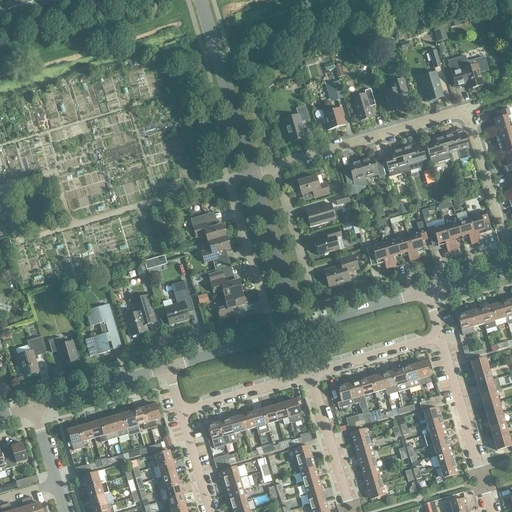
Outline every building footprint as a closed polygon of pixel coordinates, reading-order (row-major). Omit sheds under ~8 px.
[(443,28),(434,31),(437,42),(446,39),(443,28)] [(401,50),(409,48),(408,41),(400,44),(401,50)] [(440,67),(436,51),(429,53),(434,69),(440,67)] [(447,61),(453,79),(455,88),(466,85),(468,90),(483,85),(479,73),(488,70),(484,58),(475,60),(467,63),(465,56),(447,61)] [(155,58),(128,64),(132,80),(128,81),(127,76),(104,81),(107,91),(117,88),(120,103),(163,92),(155,58)] [(279,58),(262,62),(265,76),(282,72),(279,58)] [(326,74),(334,72),(332,64),(324,66),(326,74)] [(341,66),(334,67),(337,78),(344,77),(341,66)] [(443,97),(436,73),(419,78),(427,102),(443,97)] [(266,88),(272,84),(269,79),(263,83),(266,88)] [(407,93),(403,79),(390,83),(393,90),(384,92),(390,113),(390,112),(404,108),(404,109),(405,108),(401,95),(407,93)] [(331,97),(337,95),(334,85),(328,87),(331,97)] [(374,103),(370,90),(364,91),(365,94),(352,98),(359,122),(372,118),(369,105),(374,103)] [(305,107),(296,109),(298,116),(283,120),(290,142),(305,138),(300,123),(309,120),(305,107)] [(340,108),(323,113),(324,118),(322,119),(324,125),(326,125),(328,131),(346,126),(340,108)] [(491,121),(493,121),(495,127),(485,130),(486,135),(511,127),(508,116),(510,115),(508,109),(489,115),(491,121)] [(59,115),(63,126),(78,121),(77,116),(70,119),(67,112),(59,115)] [(204,119),(198,121),(203,138),(209,136),(204,119)] [(495,137),(497,144),(511,140),(511,127),(486,135),(488,140),(495,137)] [(449,154),(457,152),(460,161),(470,158),(467,149),(469,149),(464,133),(456,135),(456,133),(444,137),(449,154)] [(431,140),(432,142),(426,144),(431,163),(438,162),(438,163),(450,160),(449,154),(444,137),(431,140)] [(511,140),(497,144),(499,151),(492,154),(493,158),(511,152),(511,140)] [(402,149),(407,166),(408,171),(427,166),(421,146),(415,148),(414,145),(402,149)] [(384,157),(390,177),(408,171),(407,166),(402,149),(389,153),(390,155),(384,157)] [(507,167),(504,168),(506,174),(511,172),(511,152),(493,158),(495,163),(505,160),(507,167)] [(373,157),(360,161),(365,179),(378,175),(379,178),(385,176),(380,159),(374,160),(373,157)] [(365,179),(360,161),(348,165),(349,168),(343,170),(348,187),(353,186),(363,187),(367,186),(365,179)] [(433,183),(429,171),(423,173),(427,185),(433,183)] [(505,197),(511,195),(511,176),(507,178),(511,190),(503,193),(505,197)] [(312,192),(314,199),(329,194),(325,183),(319,186),(316,177),(298,182),(301,195),(312,192)] [(480,187),(475,180),(468,185),(473,191),(480,187)] [(337,206),(350,202),(348,195),(335,199),(337,206)] [(452,200),(454,207),(464,204),(462,197),(452,200)] [(398,215),(406,213),(403,203),(396,205),(398,215)] [(311,227),(335,220),(330,204),(306,211),(311,227)] [(430,217),(427,209),(421,211),(424,219),(430,217)] [(491,229),(486,212),(480,214),(480,215),(468,219),(476,244),(481,243),(478,233),(491,229)] [(208,243),(225,237),(222,225),(208,229),(204,216),(190,220),(196,238),(205,235),(208,243)] [(384,219),(383,220),(377,221),(378,227),(386,225),(384,219)] [(471,245),(476,244),(468,219),(457,222),(461,237),(468,235),(471,245)] [(343,224),(343,226),(344,230),(351,228),(353,233),(357,232),(359,232),(355,221),(343,224)] [(427,240),(422,222),(416,224),(418,232),(419,233),(407,237),(415,262),(420,261),(417,251),(424,249),(421,242),(427,240)] [(445,225),(452,251),(457,249),(454,239),(461,237),(457,222),(445,225)] [(448,252),(452,251),(445,225),(433,229),(433,227),(427,229),(430,239),(436,237),(438,244),(445,242),(448,252)] [(341,238),(339,229),(326,233),(328,239),(315,242),(319,256),(339,250),(335,239),(341,238)] [(225,237),(208,243),(210,250),(201,253),(204,263),(218,259),(216,253),(230,249),(226,237),(225,237)] [(410,263),(415,262),(407,237),(395,240),(400,255),(407,253),(410,263)] [(384,243),(391,269),(396,267),(393,257),(400,255),(395,240),(384,243)] [(386,270),(391,269),(384,243),(372,247),(372,245),(366,247),(369,257),(374,255),(376,262),(383,260),(386,270)] [(147,270),(167,264),(164,256),(144,262),(147,270)] [(359,270),(354,256),(339,260),(341,267),(324,272),(324,273),(325,272),(329,286),(328,286),(328,287),(349,281),(349,280),(348,281),(346,274),(359,270)] [(141,280),(147,278),(144,267),(137,268),(138,271),(137,272),(138,277),(140,277),(141,280)] [(222,290),(224,298),(242,293),(239,280),(225,285),(223,279),(224,279),(222,272),(208,276),(210,282),(209,283),(213,293),(222,290)] [(168,322),(169,326),(176,324),(190,320),(187,310),(192,309),(193,309),(185,282),(171,285),(174,293),(177,305),(164,309),(168,322)] [(242,293),(224,298),(226,306),(216,308),(220,319),(233,315),(232,309),(245,305),(242,293)] [(199,304),(209,302),(206,295),(198,297),(199,304)] [(132,301),(136,314),(125,317),(131,337),(147,332),(145,326),(155,322),(148,296),(132,301)] [(501,303),(507,323),(507,324),(511,322),(511,300),(501,303)] [(490,306),(495,321),(494,321),(496,326),(507,323),(501,303),(490,306)] [(102,335),(93,338),(85,340),(90,357),(98,355),(110,352),(107,341),(110,340),(111,342),(119,339),(109,305),(86,312),(90,327),(99,324),(102,335)] [(479,310),(484,325),(485,330),(496,327),(496,326),(494,321),(495,321),(490,306),(479,310)] [(468,313),(473,328),(484,325),(479,310),(468,313)] [(457,316),(461,331),(463,336),(474,333),(473,328),(468,313),(457,316)] [(46,354),(41,338),(27,342),(30,352),(17,356),(23,377),(39,373),(35,360),(38,359),(37,357),(46,354)] [(77,361),(72,342),(63,345),(61,338),(48,341),(52,353),(59,351),(63,365),(77,361)] [(511,340),(506,342),(501,344),(503,349),(511,346),(511,340)] [(501,344),(496,345),(490,347),(491,353),(503,349),(501,344)] [(464,355),(466,360),(470,359),(476,357),(474,352),(464,355)] [(471,363),(474,374),(489,370),(485,358),(471,363)] [(414,365),(420,386),(431,383),(425,362),(414,365)] [(409,389),(420,386),(414,365),(403,369),(409,389)] [(396,387),(398,392),(409,389),(403,369),(392,372),(396,387)] [(489,370),(474,374),(477,385),(492,381),(489,370)] [(398,392),(396,387),(392,372),(381,375),(385,390),(390,389),(391,394),(398,392)] [(370,378),(374,393),(385,390),(381,375),(370,378)] [(359,381),(363,396),(374,393),(370,378),(359,381)] [(348,385),(354,405),(359,403),(360,406),(363,408),(366,407),(363,396),(359,381),(348,385)] [(477,385),(480,396),(495,392),(492,381),(477,385)] [(339,409),(354,405),(348,385),(337,388),(341,402),(337,403),(339,409)] [(507,388),(498,389),(499,397),(507,396),(507,388)] [(495,392),(480,396),(484,407),(498,403),(495,392)] [(289,418),(290,423),(290,424),(302,421),(296,400),(284,403),(289,418)] [(273,407),(278,422),(282,420),(284,425),(290,423),(289,418),(284,403),(273,407)] [(484,407),(487,418),(502,413),(498,403),(484,407)] [(144,408),(149,423),(150,429),(156,427),(155,421),(160,420),(156,405),(144,408)] [(267,425),(278,422),(273,407),(262,410),(267,425)] [(133,411),(138,426),(143,425),(145,431),(150,429),(149,423),(144,408),(133,411)] [(423,412),(426,424),(441,419),(438,408),(423,412)] [(391,412),(393,417),(404,414),(403,409),(391,412)] [(262,410),(251,413),(256,428),(267,425),(262,410)] [(382,420),(381,415),(379,410),(374,411),(368,413),(371,423),(377,422),(382,420)] [(138,426),(133,411),(122,415),(129,435),(140,432),(138,426)] [(391,412),(381,415),(382,420),(393,417),(391,412)] [(256,428),(251,413),(241,416),(245,431),(256,428)] [(371,423),(368,413),(357,416),(360,427),(371,423)] [(502,413),(487,418),(490,429),(505,424),(502,413)] [(122,415),(112,418),(116,433),(118,438),(129,435),(122,415)] [(241,416),(230,420),(234,434),(245,431),(241,416)] [(360,427),(357,416),(346,419),(349,430),(360,427)] [(112,418),(101,421),(105,436),(116,433),(112,418)] [(441,419),(426,424),(430,435),(445,430),(441,419)] [(219,423),(223,438),(225,443),(231,441),(229,436),(234,434),(230,420),(219,423)] [(90,424),(94,439),(99,438),(101,443),(107,442),(105,436),(101,421),(90,424)] [(225,443),(223,438),(219,423),(207,426),(212,441),(217,439),(218,444),(225,443)] [(90,424),(79,427),(83,442),(94,439),(90,424)] [(490,429),(493,440),(508,435),(505,424),(490,429)] [(83,442),(79,427),(67,431),(72,446),(83,442)] [(351,434),(354,445),(369,441),(366,429),(351,434)] [(430,435),(433,446),(448,441),(445,430),(430,435)] [(300,439),(295,440),(297,445),(312,441),(310,432),(299,436),(300,439)] [(508,435),(493,440),(497,451),(511,447),(508,435)] [(163,440),(164,442),(165,449),(168,448),(172,447),(169,438),(163,440)] [(290,440),(284,442),(286,449),(297,445),(295,440),(290,442),(290,440)] [(354,445),(357,456),(372,452),(369,441),(354,445)] [(451,452),(448,441),(433,446),(436,457),(451,452)] [(275,452),(286,449),(284,442),(278,444),(278,445),(273,447),(275,452)] [(11,469),(17,467),(16,464),(27,461),(23,444),(12,447),(11,445),(5,447),(11,469)] [(156,446),(145,449),(146,454),(157,451),(156,446)] [(267,446),(262,447),(264,455),(275,452),(273,447),(268,448),(267,446)] [(294,451),(297,462),(312,457),(309,446),(294,451)] [(0,471),(11,469),(5,447),(0,447),(0,471)] [(256,452),(251,453),(253,458),(264,455),(262,447),(256,449),(256,452)] [(135,457),(146,454),(145,449),(134,452),(135,457)] [(173,463),(169,451),(154,456),(156,462),(151,463),(153,469),(158,467),(173,463)] [(357,456),(361,467),(375,463),(372,452),(357,456)] [(436,457),(439,468),(454,463),(451,452),(436,457)] [(312,457),(297,462),(300,473),(315,468),(312,457)] [(214,464),(216,469),(231,465),(230,460),(214,464)] [(173,463),(158,467),(161,478),(176,474),(173,463)] [(375,463),(361,467),(364,478),(379,473),(375,463)] [(454,463),(439,468),(443,479),(458,475),(454,463)] [(221,472),(225,483),(240,479),(236,467),(221,472)] [(300,473),(303,484),(318,479),(315,468),(300,473)] [(97,473),(82,477),(85,489),(100,484),(97,473)] [(142,484),(141,478),(139,473),(134,474),(137,485),(142,484)] [(364,478),(367,489),(382,484),(379,473),(364,478)] [(176,474),(161,478),(156,480),(159,491),(164,489),(179,485),(176,474)] [(240,479),(225,483),(228,494),(243,490),(249,488),(248,483),(246,483),(244,477),(240,479)] [(318,479),(303,484),(307,495),(322,490),(318,479)] [(21,480),(15,482),(17,489),(19,488),(22,487),(23,487),(21,480)] [(100,484),(85,489),(89,499),(104,495),(109,494),(106,483),(100,484)] [(137,485),(139,491),(140,496),(146,495),(142,484),(137,485)] [(382,484),(367,489),(370,500),(385,496),(382,484)] [(179,485),(164,489),(159,491),(163,501),(167,500),(182,496),(179,485)] [(243,490),(228,494),(231,505),(246,501),(243,490)] [(307,495),(310,506),(325,501),(322,490),(307,495)] [(104,495),(89,499),(92,510),(107,506),(104,495)] [(146,495),(140,496),(142,501),(144,507),(149,506),(146,495)] [(182,496),(167,500),(169,505),(163,506),(165,511),(167,511),(186,507),(182,496)] [(303,504),(302,496),(295,497),(296,499),(290,500),(290,505),(303,504)] [(33,505),(33,503),(31,498),(26,499),(28,504),(29,507),(30,511),(42,511),(42,510),(40,503),(33,505)] [(450,503),(452,511),(462,511),(468,510),(465,499),(450,503)] [(231,505),(233,511),(247,511),(249,511),(246,501),(231,505)] [(327,511),(325,501),(310,506),(311,511),(327,511)]
